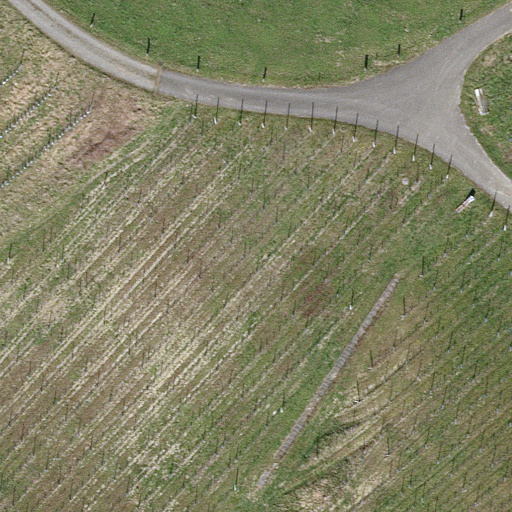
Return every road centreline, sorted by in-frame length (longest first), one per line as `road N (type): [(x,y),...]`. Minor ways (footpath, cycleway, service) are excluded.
road 1 (track): [(25,0),(132,71),(304,107),(371,101),(472,157),(511,196)]
road 2 (track): [(371,101),(511,19)]
